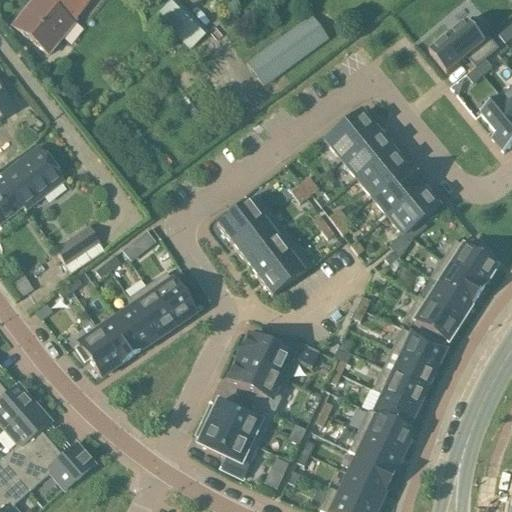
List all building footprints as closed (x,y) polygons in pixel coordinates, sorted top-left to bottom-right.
[(76,21),(92,0),(33,0),(11,28),(48,57),(76,22),(76,21)] [(209,34),(174,0),(151,0),(144,8),(155,19),(155,18),(191,52),(209,34)] [(311,17),(287,34),(245,65),(263,90),(329,41),(311,17)] [(452,37),(447,31),(435,41),(439,47),(430,55),(447,76),(467,59),(476,70),(499,51),(473,19),(452,37)] [(255,51),(276,37),(267,23),(246,37),(255,51)] [(511,33),(510,30),(500,38),(506,46),(511,41),(511,33)] [(493,70),(487,62),(477,70),(483,77),(493,70)] [(477,70),(467,78),(473,85),(483,77),(477,70)] [(0,121),(8,117),(15,113),(0,86),(0,121)] [(502,100),(511,113),(511,93),(503,101),(502,100)] [(492,141),(504,155),(511,147),(511,113),(502,100),(481,117),(497,136),(492,141)] [(341,163),(376,134),(360,115),(325,143),(341,163)] [(376,134),(341,163),(356,181),(391,153),(376,134)] [(25,212),(64,182),(38,149),(0,177),(0,179),(2,181),(23,209),(25,212)] [(406,171),(391,153),(356,181),(371,200),(406,171)] [(387,218),(421,190),(406,171),(371,200),(387,218)] [(299,186),(304,193),(313,185),(308,179),(299,186)] [(0,226),(23,209),(2,181),(0,182),(0,226)] [(318,192),(313,185),(304,193),(309,199),(318,192)] [(289,193),(294,200),(304,193),(299,186),(289,193)] [(421,190),(387,218),(403,238),(412,230),(421,223),(437,210),(421,190)] [(304,193),(294,200),(299,207),(309,199),(304,193)] [(270,216),(256,197),(216,227),(231,246),(270,216)] [(342,224),(346,220),(339,211),(328,219),(335,229),(342,224)] [(244,263),(284,233),(270,216),(231,246),(244,263)] [(320,232),(326,227),(319,218),(312,223),(320,232)] [(417,237),(426,229),(421,223),(412,230),(417,237)] [(335,229),(342,238),(349,233),(342,224),(335,229)] [(327,242),(334,237),(326,227),(320,232),(327,242)] [(88,228),(54,252),(65,268),(99,245),(88,228)] [(412,230),(403,238),(408,244),(417,237),(412,230)] [(284,233),(244,263),(257,280),(297,250),(284,233)] [(356,243),(350,248),(357,258),(364,253),(356,243)] [(454,243),(441,263),(483,290),(484,289),(483,289),(496,270),(485,263),(485,262),(478,258),(476,257),(479,252),(469,245),(466,250),(462,248),(454,243)] [(122,254),(129,263),(139,255),(131,246),(122,254)] [(297,250),(257,280),(272,299),(311,269),(297,250)] [(393,254),(383,261),(389,268),(398,260),(393,254)] [(114,259),(105,267),(110,273),(119,266),(114,259)] [(441,263),(429,281),(471,308),(476,301),(483,290),(441,263)] [(100,281),(110,273),(105,267),(95,274),(100,281)] [(174,330),(194,316),(182,298),(186,295),(177,282),(173,285),(166,275),(146,288),(174,330)] [(20,278),(8,285),(18,301),(30,293),(20,278)] [(72,294),(82,287),(77,281),(67,288),(72,294)] [(418,298),(418,299),(459,326),(471,308),(429,281),(429,282),(418,298)] [(57,295),(63,302),(72,294),(67,288),(57,295)] [(174,330),(146,288),(129,301),(156,342),(174,330)] [(418,299),(405,319),(447,346),(459,326),(418,299)] [(365,314),(370,303),(363,300),(357,311),(365,314)] [(139,353),(156,342),(129,301),(128,301),(133,309),(117,320),(114,316),(113,317),(139,354),(139,353)] [(352,321),(360,325),(365,314),(357,311),(352,321)] [(121,366),(139,354),(113,317),(104,323),(95,329),(121,366)] [(84,364),(88,361),(101,379),(120,366),(120,367),(121,366),(95,329),(97,333),(78,346),(80,348),(75,351),(84,364)] [(436,374),(446,353),(401,331),(391,353),(436,374)] [(241,352),(238,360),(289,384),(298,364),(311,370),(319,354),(302,346),(300,350),(294,347),(282,341),(277,352),(248,339),(247,341),(246,341),(241,352)] [(345,355),(350,345),(343,341),(338,352),(345,355)] [(436,374),(391,353),(381,372),(426,394),(436,374)] [(229,379),(227,382),(256,396),(251,406),(273,417),(289,384),(238,360),(234,368),(228,379),(229,379)] [(338,363),(333,374),(341,377),(346,366),(338,363)] [(372,392),(417,413),(426,394),(381,372),(372,392)] [(333,374),(328,384),(335,388),(341,377),(333,374)] [(0,425),(5,431),(33,406),(17,387),(6,396),(0,388),(0,425)] [(372,392),(372,393),(380,397),(372,415),(367,413),(367,414),(412,435),(412,434),(408,432),(417,413),(372,392)] [(210,408),(202,423),(258,449),(273,417),(251,406),(246,417),(217,404),(214,410),(210,408)] [(320,415),(327,419),(332,408),(325,405),(320,415)] [(40,434),(50,425),(33,406),(5,431),(18,447),(1,462),(15,478),(51,447),(40,434)] [(358,433),(403,455),(412,435),(367,414),(358,433)] [(322,430),(327,419),(320,415),(315,426),(322,430)] [(202,423),(195,438),(199,440),(196,447),(225,460),(220,471),(232,477),(242,482),(248,469),(258,449),(202,423)] [(358,433),(349,453),(352,454),(394,474),(403,455),(358,433)] [(314,447),(306,444),(301,454),(309,458),(314,447)] [(93,467),(76,447),(62,459),(51,447),(15,478),(29,494),(50,476),(64,492),(93,467)] [(394,474),(352,454),(349,453),(348,454),(357,458),(350,472),(348,476),(385,494),(394,474)] [(296,465),(304,469),(309,458),(301,454),(296,465)] [(275,461),(269,473),(282,479),(288,467),(275,461)] [(0,491),(15,478),(1,462),(0,462),(0,491)] [(295,488),(300,478),(292,474),(287,485),(295,488)] [(330,492),(372,511),(375,511),(384,495),(385,494),(348,476),(339,495),(330,491),(330,492)] [(0,511),(13,511),(11,510),(29,494),(15,478),(0,491),(0,511)] [(372,511),(330,492),(320,511),(372,511)]
